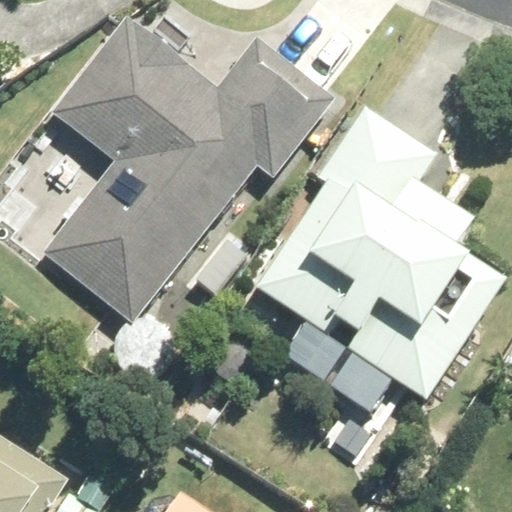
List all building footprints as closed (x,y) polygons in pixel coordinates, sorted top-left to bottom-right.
[(47,263),(136,336),(262,180),(278,193),(346,112),(264,48),(224,99),(131,26),(57,121),(119,173),(47,263)] [(421,196),(440,170),(369,121),(324,188),(333,196),(263,297),(335,347),(340,338),(357,350),(333,384),(372,411),(391,385),(434,415),(511,302),(511,298),(463,265),(483,237),(421,196)] [(232,249),(202,284),(221,302),(252,265),(232,249)] [(0,511),(57,511),(72,490),(0,441),(0,511)] [(94,485),(80,506),(90,511),(102,511),(112,495),(94,485)] [(202,511),(188,503),(181,511),(202,511)]
